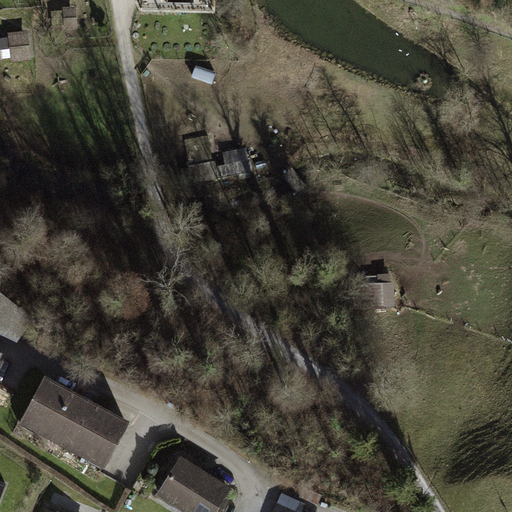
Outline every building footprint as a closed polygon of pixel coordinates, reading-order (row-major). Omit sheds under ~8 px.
[(76,6),(63,7),(65,30),(78,29),(76,6)] [(28,31),(8,33),(11,63),(31,61),(28,31)] [(247,163),(214,169),(216,177),(248,171),(247,163)] [(372,283),(373,306),(395,306),(394,282),(392,282),(391,274),(378,274),(378,283),(372,283)] [(0,333),(18,342),(34,317),(0,292),(0,333)] [(127,421),(34,373),(10,419),(103,467),(127,421)] [(216,511),(230,490),(178,458),(153,497),(178,511),(216,511)]
